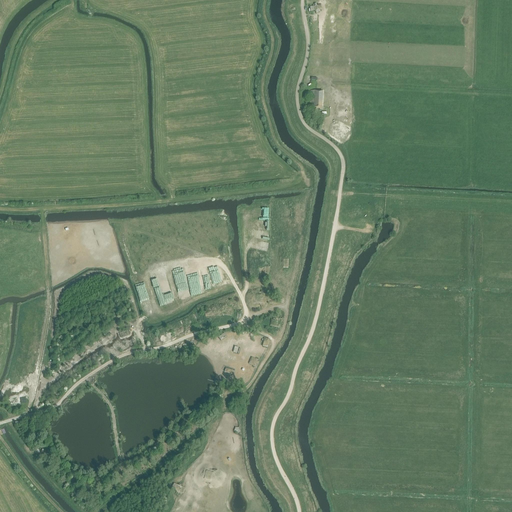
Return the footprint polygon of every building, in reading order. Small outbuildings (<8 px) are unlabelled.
[(322,12),(322,10),(321,6),(321,5),(321,6),(319,6),(319,4),(316,4),(317,6),(316,7),(312,7),(312,8),(312,11),(313,12),(317,11),(318,11),(318,15),(320,14),(320,12),(322,12)] [(313,104),(313,108),(312,108),(312,115),(318,115),(318,109),(323,109),(324,92),(314,91),(310,91),(310,103),(313,104)] [(270,277),(272,269),(262,266),(260,275),(270,277)] [(254,292),(253,303),(265,304),(266,293),(257,293),(254,292)] [(231,309),(226,308),(225,315),(234,316),(234,313),(231,313),(231,309)] [(281,330),(283,319),(278,318),(277,321),(274,321),(273,325),(275,326),(275,329),(281,330)] [(257,360),(252,357),(249,365),(255,367),(256,365),(257,366),(259,363),(257,362),(257,360)] [(37,449),(35,453),(40,455),(45,458),(47,454),(45,454),(47,452),(42,449),(41,452),(37,449)] [(216,472),(210,470),(207,478),(213,480),(216,472)]
